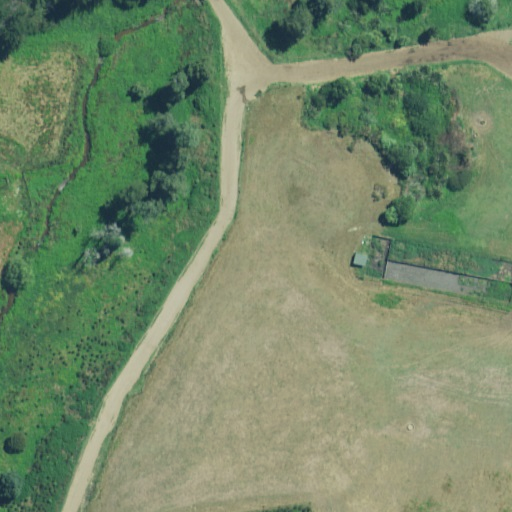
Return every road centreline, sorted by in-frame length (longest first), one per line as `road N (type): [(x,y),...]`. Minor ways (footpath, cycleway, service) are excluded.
road 1 (track): [(213,0),(229,90),(212,212),(107,342),(47,511)]
road 2 (track): [(511,63),(486,48),(226,68)]
